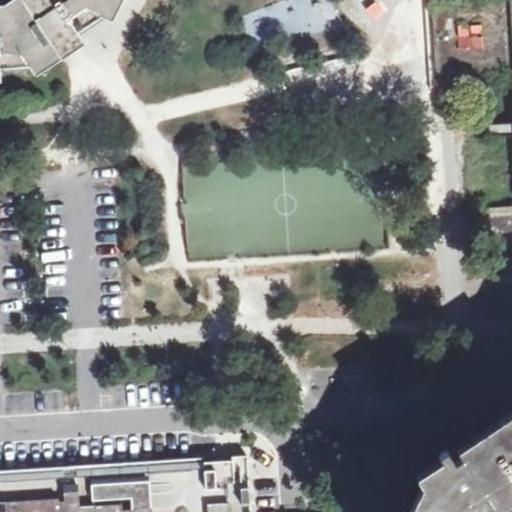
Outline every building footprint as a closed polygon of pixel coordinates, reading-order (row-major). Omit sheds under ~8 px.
[(21,0),(5,10),(0,10),(0,69),(30,68),(84,32),(104,21),(114,0),(21,0)] [(509,68),(505,3),(503,0),(477,0),(437,3),(434,4),(433,6),(437,72),(439,75),(506,71),(509,68)] [(511,411),(495,423),(511,450),(511,411)] [(511,502),(511,450),(495,423),(431,466),(416,475),(423,485),(408,511),(482,511),(486,509),(488,511),(499,511),(511,502)] [(0,511),(251,511),(249,459),(0,475),(0,511)]
